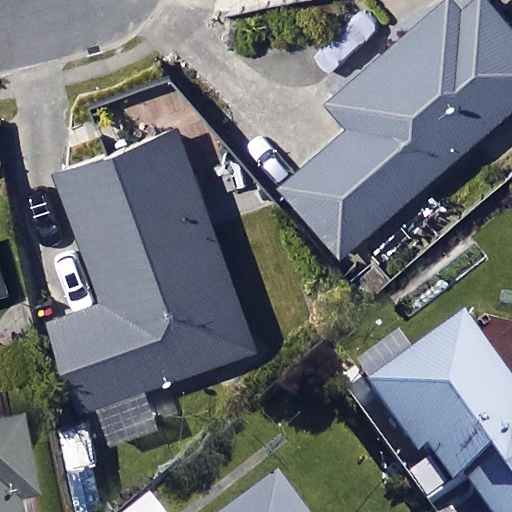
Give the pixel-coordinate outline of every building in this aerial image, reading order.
[(511,118),(511,16),(498,0),(474,0),(465,8),(458,0),(339,101),(361,128),(290,188),(349,257),(511,118)] [(262,351),(187,136),(69,177),(113,305),(64,322),(94,409),(262,351)] [(511,511),(511,379),(474,328),(382,397),(460,502),(447,511),(511,511)] [(33,504),(20,437),(0,441),(0,511),(20,511),(20,506),(33,504)] [(301,511),(286,491),(257,511),(301,511)]
